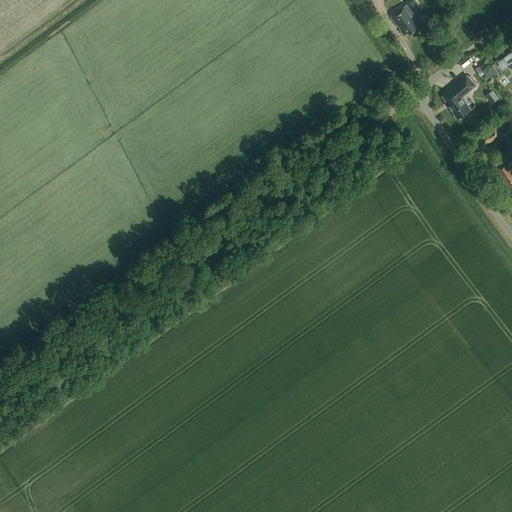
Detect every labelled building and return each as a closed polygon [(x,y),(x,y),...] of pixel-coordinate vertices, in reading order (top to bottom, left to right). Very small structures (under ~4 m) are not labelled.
[(414,0),(405,6),(390,17),(397,26),(398,25),(401,29),(399,30),(403,36),(408,33),(409,35),(420,28),(413,17),(415,16),(415,17),(423,12),(414,0)] [(491,66),(483,72),(488,79),(496,73),(491,66)] [(463,117),(471,112),(463,99),(476,88),(468,78),(444,99),(458,121),(459,120),(460,121),(464,119),(463,117)] [(492,90),(486,94),(492,101),(498,97),(492,90)] [(494,128),(477,138),(478,140),(481,139),(485,145),(499,136),(494,128)] [(511,131),(510,129),(499,137),(510,149),(511,147),(511,131)] [(511,193),(511,157),(510,154),(487,170),(506,197),(511,193)]
